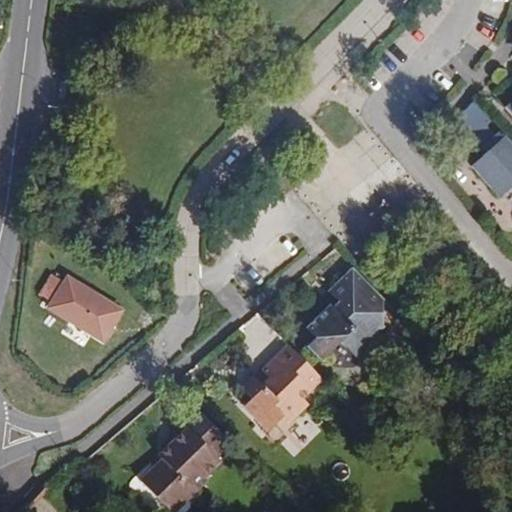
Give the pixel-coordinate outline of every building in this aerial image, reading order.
[(499,126),(474,98),(454,119),(473,139),(475,137),(489,153),(473,166),(500,196),(511,184),(511,147),(504,139),(498,145),(489,135),(499,126)] [(384,301),(352,268),(326,294),(336,304),(330,309),(328,307),(306,329),(315,338),(307,347),(321,361),(339,342),(359,362),(373,347),(369,343),(384,327),(384,301)] [(418,297),(394,270),(383,280),(407,307),(418,297)] [(54,300),(64,285),(54,278),(43,294),(54,300)] [(121,311),(68,278),(64,285),(54,300),(49,308),(103,342),(121,311)] [(410,352),(421,363),(429,354),(419,344),(410,352)] [(326,385),(288,347),(262,372),(269,378),(262,386),(252,376),(240,388),(251,399),(243,406),(265,428),(272,428),(283,417),(288,423),(308,404),(302,398),(310,391),(315,396),(326,385)] [(211,450),(224,436),(197,408),(181,424),(186,428),(170,444),(173,448),(139,481),(169,511),(177,511),(207,483),(202,479),(221,460),(219,457),(218,456),(211,450)] [(231,443),(224,436),(211,450),(218,456),(231,443)]
